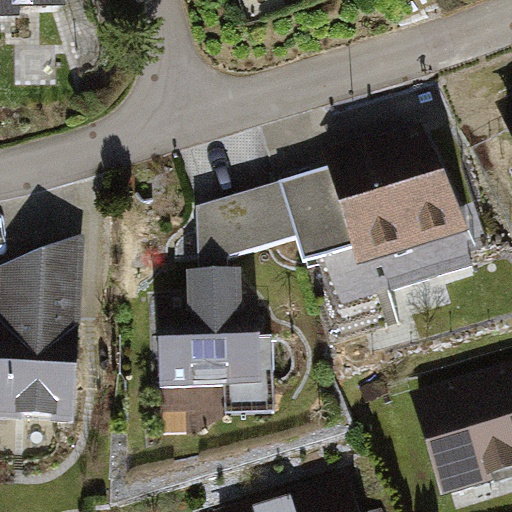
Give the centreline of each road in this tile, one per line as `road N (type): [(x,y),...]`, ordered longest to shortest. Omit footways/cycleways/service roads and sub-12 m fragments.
road 1 (residential): [(511,17),(190,114)]
road 2 (residential): [(190,114),(0,153)]
